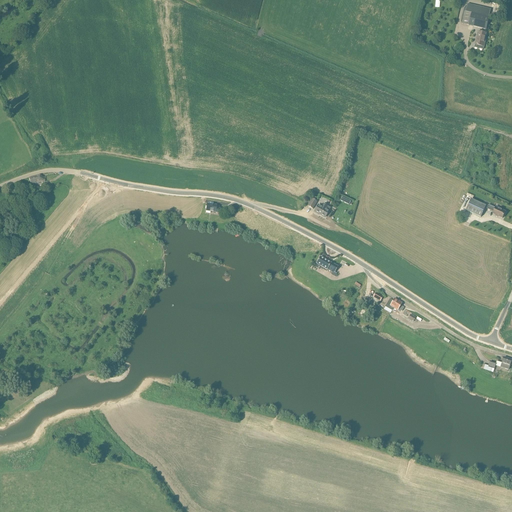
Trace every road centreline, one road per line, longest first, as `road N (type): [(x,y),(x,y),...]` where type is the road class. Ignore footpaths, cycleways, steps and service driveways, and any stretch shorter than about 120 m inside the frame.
road 1 (unclassified): [(365,267),(219,196),(57,169),(0,186)]
road 2 (unclassified): [(511,357),(456,336),(365,267)]
road 3 (track): [(0,303),(103,179)]
road 4 (unclassified): [(491,342),(365,267)]
road 5 (track): [(191,511),(103,408)]
